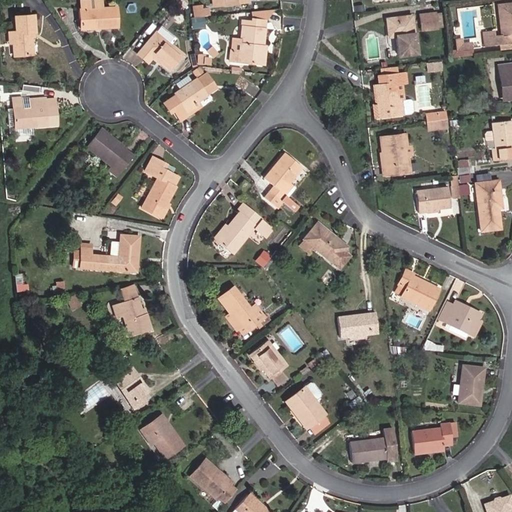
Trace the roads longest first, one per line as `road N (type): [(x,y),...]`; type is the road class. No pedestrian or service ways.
road 1 (residential): [(511,404),(478,468),(413,495),(354,496),(292,455),(188,318),(173,254),(213,169)]
road 2 (residential): [(511,288),(385,229),(356,194),(327,136),(275,102)]
road 3 (residential): [(114,88),(213,169)]
